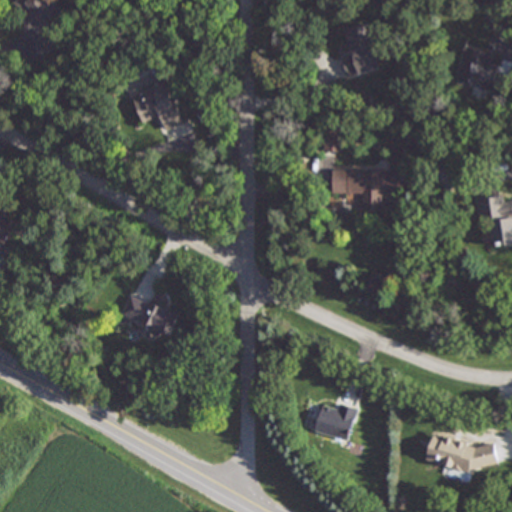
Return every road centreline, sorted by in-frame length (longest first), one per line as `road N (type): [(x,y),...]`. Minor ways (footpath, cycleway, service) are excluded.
road 1 (residential): [(511,391),(447,383),(409,368),(0,128)]
road 2 (residential): [(238,499),(249,452),(249,0)]
road 3 (primary): [(261,511),(0,365)]
